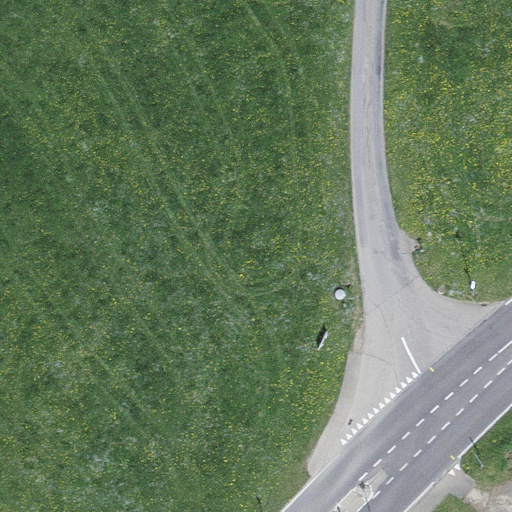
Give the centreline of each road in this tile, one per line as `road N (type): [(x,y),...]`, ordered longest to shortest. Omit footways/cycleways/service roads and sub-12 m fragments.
road 1 (track): [(447,407),(407,349),(375,242),(367,184),(370,0)]
road 2 (secondary): [(346,511),(511,350)]
